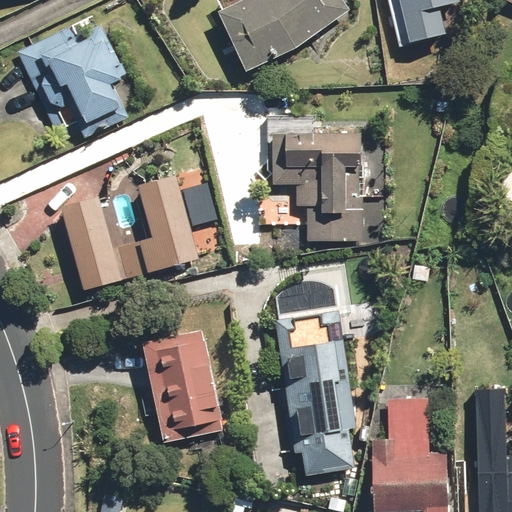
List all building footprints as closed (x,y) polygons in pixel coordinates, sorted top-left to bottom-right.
[(344,0),(238,0),(221,10),(257,73),(354,16),(344,0)] [(406,0),(416,43),(453,34),(447,8),(464,4),(462,0),(406,0)] [(100,13),(18,49),(47,114),(81,99),(91,121),(127,105),(117,83),(129,77),(100,13)] [(364,134),(277,132),(277,186),(295,186),(295,206),(311,206),(310,242),(363,243),(364,134)] [(103,196),(65,207),(90,291),(203,257),(178,174),(142,184),(158,237),(118,249),(103,196)] [(343,311),(279,321),(303,471),(307,470),(308,475),(358,467),(351,430),(362,428),(343,311)] [(209,326),(147,339),(170,444),(231,431),(209,326)] [(507,385),(476,386),(481,479),(464,480),(465,511),(511,511),(511,413),(509,413),(507,385)] [(390,440),(374,440),(374,511),(427,511),(426,511),(454,511),(454,450),(433,450),(432,392),(390,392),(390,440)] [(124,511),(128,494),(107,490),(102,511),(124,511)]
